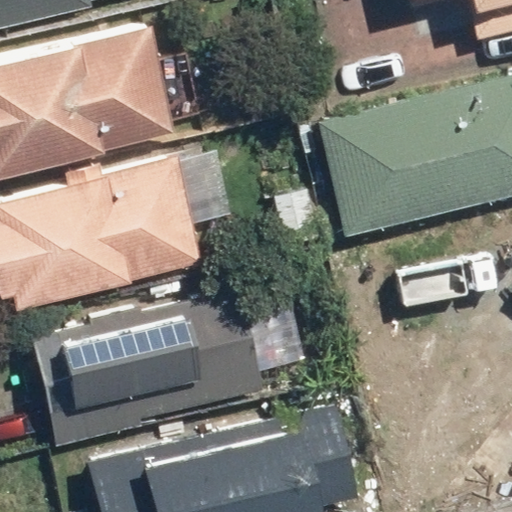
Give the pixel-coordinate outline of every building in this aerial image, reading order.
[(0,0),(0,24),(85,4),(84,0),(0,0)] [(0,171),(162,128),(133,20),(0,55),(0,171)] [(511,63),(307,113),(337,236),(511,193),(511,63)] [(166,150),(0,189),(0,290),(4,305),(192,259),(166,150)] [(196,291),(18,343),(48,446),(254,387),(233,315),(206,323),(196,291)] [(74,462),(86,511),(311,511),(310,508),(350,498),(327,401),(74,462)]
